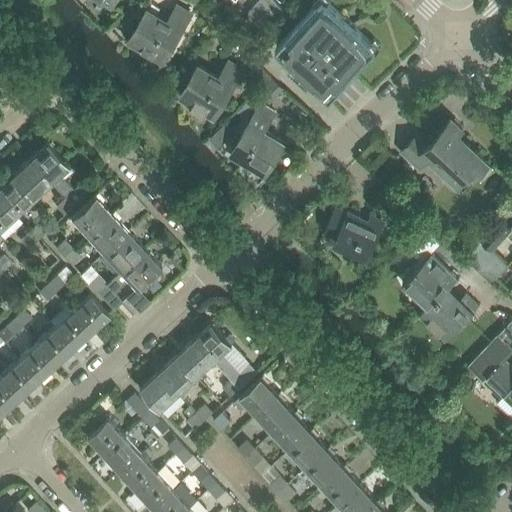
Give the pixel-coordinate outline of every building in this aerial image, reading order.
[(275,0),(258,0),(249,11),(265,26),(282,7),(275,0)] [(377,47),(326,0),(319,0),(276,45),(330,96),(377,47)] [(152,3),(148,8),(156,13),(159,8),(152,3)] [(163,59),(191,13),(178,5),(168,20),(156,13),(148,8),(129,39),(163,59)] [(229,60),(219,76),(199,64),(180,95),(193,103),(192,105),(203,112),(205,110),(215,116),(243,69),(229,60)] [(257,62),(248,72),(263,86),(272,76),(257,62)] [(263,86),(258,92),(268,101),(282,86),(272,76),(263,86)] [(261,102),(231,151),(265,172),(272,160),(284,140),(264,128),(275,110),(261,102)] [(246,103),(237,112),(246,118),(252,107),(246,103)] [(451,118),(427,143),(417,133),(400,151),(419,167),(429,156),(464,188),(476,175),(481,180),(494,166),(459,133),(463,128),(451,118)] [(68,164),(47,140),(28,157),(50,181),(65,196),(73,205),(91,188),(83,179),(73,189),(59,173),(68,164)] [(50,181),(28,157),(11,173),(32,197),(50,181)] [(32,197),(11,173),(0,183),(0,197),(15,213),(32,197)] [(95,193),(70,215),(87,233),(111,210),(95,193)] [(65,196),(56,205),(64,213),(73,205),(65,196)] [(0,226),(15,213),(0,197),(0,232),(4,237),(0,231),(0,226)] [(368,223),(359,219),(360,216),(348,211),(348,212),(336,206),(325,230),(337,236),(335,240),(367,256),(383,221),(371,215),(368,223)] [(103,251),(127,228),(111,210),(87,233),(103,251)] [(511,235),(511,225),(500,215),(464,256),(478,268),(494,251),(492,249),(508,232),(511,235)] [(44,231),(36,223),(29,229),(37,238),(44,231)] [(120,269),(144,246),(127,228),(103,251),(120,269)] [(21,238),(29,246),(37,238),(29,229),(21,238)] [(65,237),(55,246),(63,254),(72,246),(65,237)] [(72,264),(81,255),(72,246),(63,254),(72,264)] [(120,270),(107,282),(106,282),(97,290),(113,308),(122,300),(115,292),(114,291),(128,278),(137,287),(161,265),(144,246),(120,269),(120,270)] [(427,305),(449,283),(449,284),(458,275),(452,270),(432,250),(402,281),(427,305)] [(492,282),(496,277),(508,264),(494,251),(478,268),(492,282)] [(12,262),(3,253),(0,256),(0,267),(3,270),(12,262)] [(511,267),(508,264),(496,277),(511,291),(511,267)] [(65,282),(56,272),(47,281),(55,290),(65,282)] [(106,282),(98,272),(88,281),(97,290),(106,282)] [(38,289),(47,298),(55,290),(47,281),(38,289)] [(449,283),(427,305),(420,312),(446,337),(479,303),(466,291),(462,296),(449,284),(449,283)] [(109,312),(90,291),(72,308),(91,329),(109,312)] [(8,296),(0,303),(5,310),(13,302),(8,296)] [(32,316),(23,307),(13,315),(22,325),(32,316)] [(54,324),(73,345),(91,329),(72,308),(54,324)] [(0,327),(0,336),(4,341),(22,325),(13,315),(0,327)] [(502,396),(498,401),(511,414),(511,364),(504,357),(511,348),(511,318),(469,365),(502,396)] [(232,377),(240,386),(258,370),(250,361),(233,342),(212,320),(194,337),(215,359),(232,377)] [(36,341),(56,361),(73,345),(54,324),(36,341)] [(215,359),(194,337),(176,353),(197,375),(215,359)] [(19,357),(38,378),(56,361),(36,341),(19,357)] [(197,375),(176,353),(159,370),(179,392),(197,375)] [(1,373),(20,394),(38,378),(19,357),(1,373)] [(140,387),(161,409),(179,392),(159,370),(140,387)] [(0,373),(0,407),(3,410),(20,394),(1,373),(0,373)] [(242,407),(247,402),(256,412),(278,392),(262,374),(234,399),(242,407)] [(222,402),(231,395),(240,386),(232,377),(223,386),(218,390),(208,380),(205,383),(222,402)] [(152,409),(136,391),(127,399),(144,417),(152,409)] [(273,430),(295,410),(278,392),(256,412),(273,430)] [(196,410),(190,404),(204,419),(214,410),(205,401),(196,410)] [(187,418),(195,427),(204,419),(190,404),(185,409),(190,415),(187,418)] [(151,426),(160,418),(152,409),(144,417),(151,426)] [(222,410),(213,419),(221,429),(231,420),(222,410)] [(290,448),(312,428),(295,410),(273,430),(290,448)] [(110,415),(88,434),(105,453),(126,433),(110,415)] [(306,466),(328,445),(312,428),(290,448),(306,466)] [(121,470),(143,451),(126,433),(105,453),(121,470)] [(185,445),(177,436),(168,444),(176,453),(185,445)] [(247,437),(238,446),(246,455),(256,446),(247,437)] [(201,462),(185,445),(176,453),(193,470),(201,462)] [(322,483),(344,463),(328,445),(306,466),(322,483)] [(256,446),(246,455),(263,473),(272,464),(256,446)] [(137,488),(159,469),(143,451),(121,470),(137,488)] [(218,480),(201,462),(193,470),(209,488),(218,480)] [(339,501),(361,481),(344,463),(322,483),(339,501)] [(272,464),(263,473),(279,491),(289,482),(272,464)] [(154,506),(175,486),(159,469),(137,488),(154,506)] [(226,489),(218,480),(209,488),(217,497),(226,489)] [(332,511),(342,511),(346,509),(348,511),(362,511),(377,499),(361,481),(339,501),(330,509),(332,511)] [(287,499),(297,491),(289,482),(279,491),(287,499)] [(159,511),(182,511),(191,504),(175,486),(154,506),(159,511)] [(388,511),(377,499),(362,511),(388,511)] [(5,511),(4,511),(24,511),(15,502),(13,504),(11,502),(3,509),(5,511)]
